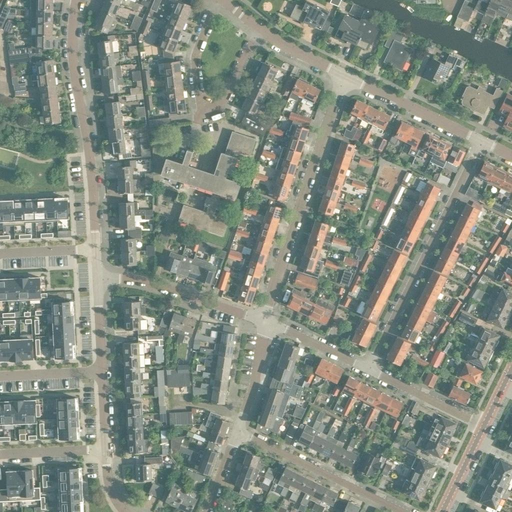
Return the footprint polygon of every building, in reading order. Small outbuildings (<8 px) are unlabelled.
[(30,0),(31,10),(53,11),(52,0),(30,0)] [(110,0),(105,0),(101,10),(114,16),(119,4),(110,0)] [(177,0),(172,12),(187,18),(192,6),(177,0)] [(466,0),(464,0),(462,5),(473,10),(476,4),(466,0)] [(474,10),(484,14),(489,0),(477,0),(476,4),(474,10)] [(493,18),(496,13),(501,0),(489,0),(484,14),(493,18)] [(511,0),(501,0),(496,13),(505,17),(511,0)] [(304,22),(309,24),(320,30),(329,11),(307,1),(304,8),(296,4),(290,16),(304,23),(304,22)] [(353,5),(350,12),(361,17),(364,11),(353,5)] [(462,5),(459,11),(470,16),(473,10),(462,5)] [(8,13),(2,10),(0,15),(0,28),(1,29),(8,13)] [(30,22),(31,22),(52,22),(53,11),(31,10),(30,22)] [(114,16),(101,10),(96,22),(97,23),(95,28),(107,33),(114,16)] [(470,16),(459,11),(457,17),(468,22),(470,16)] [(172,12),(168,23),(182,29),(187,18),(172,12)] [(347,40),(356,45),(363,32),(357,29),(362,19),(361,19),(360,22),(345,14),(334,37),(346,43),(347,40)] [(363,32),(356,45),(368,50),(379,27),(362,19),(357,29),(363,32)] [(146,20),(143,27),(148,29),(151,22),(146,20)] [(3,30),(8,32),(11,32),(15,22),(6,22),(3,30)] [(36,27),(36,35),(52,35),(52,22),(31,22),(31,27),(36,27)] [(168,23),(163,35),(177,41),(182,29),(168,23)] [(385,45),(390,48),(393,50),(387,63),(401,70),(412,49),(399,43),(403,35),(392,30),(385,45)] [(162,49),(164,58),(173,57),(172,53),(177,41),(163,35),(158,33),(153,45),(162,49)] [(8,50),(9,55),(28,53),(28,55),(41,54),(41,48),(52,48),(52,35),(36,35),(36,46),(14,49),(14,43),(8,43),(8,50)] [(98,42),(99,55),(113,53),(111,40),(114,40),(113,35),(102,36),(102,41),(98,42)] [(99,55),(101,67),(115,66),(114,59),(120,58),(119,52),(113,53),(99,55)] [(38,74),(54,73),(53,60),(42,61),(41,54),(28,55),(28,53),(9,55),(10,65),(37,62),(38,74)] [(432,58),(428,65),(423,77),(433,82),(434,80),(436,81),(441,83),(451,63),(462,68),(465,61),(449,54),(444,64),(432,58)] [(164,63),(165,75),(181,73),(179,61),(173,62),(173,57),(164,58),(157,59),(158,64),(164,63)] [(263,63),(258,74),(272,81),(278,69),(263,63)] [(101,67),(103,80),(122,78),(121,72),(115,73),(115,66),(101,67)] [(39,80),(40,86),(56,84),(54,73),(38,74),(30,75),(31,81),(39,80)] [(166,80),(167,88),(182,86),(181,73),(165,75),(160,76),(161,81),(166,80)] [(258,74),(253,85),(267,92),(270,86),(274,88),(277,83),(272,81),(258,74)] [(130,88),(131,95),(142,93),(140,75),(132,76),(133,81),(137,80),(138,88),(130,88)] [(289,75),(283,88),(289,91),(295,78),(289,75)] [(122,78),(103,80),(104,93),(118,91),(117,85),(123,84),(122,78)] [(13,84),(14,93),(20,92),(19,86),(25,85),(25,83),(16,84),(16,79),(12,80),(13,84)] [(297,97),(302,99),(309,84),(298,79),(289,97),(296,100),(297,97)] [(40,86),(42,99),(57,97),(56,84),(40,86)] [(309,84),(302,99),(306,101),(307,99),(314,102),(320,90),(309,84)] [(20,92),(14,93),(15,95),(26,93),(25,85),(19,86),(20,92)] [(253,85),(247,97),(265,105),(262,103),(267,92),(253,85)] [(167,88),(168,100),(184,98),(182,86),(167,88)] [(460,99),(461,102),(462,105),(470,108),(470,109),(473,111),(474,110),(482,114),(485,113),(488,106),(493,109),(502,91),(496,88),(492,97),(482,92),(484,88),(479,86),(477,89),(469,86),(466,87),(462,96),(461,98),(460,99)] [(0,104),(0,106),(5,108),(7,103),(10,97),(4,95),(0,104)] [(509,113),(507,117),(504,125),(506,126),(505,127),(510,129),(511,128),(511,97),(507,95),(500,109),(509,113)] [(42,99),(43,111),(59,109),(57,97),(42,99)] [(265,105),(247,97),(242,108),(247,110),(240,124),(264,135),(268,125),(260,122),(262,117),(256,114),(259,108),(263,110),(265,105)] [(184,98),(168,100),(163,101),(164,105),(169,104),(170,113),(185,111),(184,98)] [(357,117),(361,119),(368,105),(357,100),(351,112),(358,116),(357,117)] [(105,103),(107,116),(121,114),(119,101),(105,103)] [(276,102),(273,109),(279,111),(282,105),(276,102)] [(368,123),(372,125),(379,111),(368,105),(361,119),(361,120),(362,118),(369,121),(368,123)] [(59,109),(43,111),(45,123),(60,121),(59,109)] [(279,111),(273,109),(270,115),(276,118),(279,111)] [(379,111),(372,125),(383,130),(390,116),(379,111)] [(107,116),(109,129),(122,127),(121,114),(107,116)] [(295,114),(293,120),(297,121),(305,124),(309,125),(311,119),(295,114)] [(149,120),(149,126),(170,124),(169,117),(149,120)] [(285,134),(292,136),(305,141),(308,129),(304,128),(305,124),(297,121),(295,125),(292,124),(289,130),(287,130),(285,134)] [(398,137),(406,141),(413,126),(407,123),(407,124),(402,122),(395,135),(392,134),(389,141),(395,144),(398,137)] [(343,136),(352,140),(357,128),(353,126),(351,131),(346,129),(343,136)] [(426,151),(433,154),(440,140),(429,135),(422,149),(417,146),(424,132),(419,130),(419,129),(413,126),(406,141),(413,144),(409,153),(415,156),(416,154),(423,158),(426,151)] [(109,129),(110,142),(129,139),(129,133),(123,134),(122,127),(109,129)] [(208,230),(223,235),(228,220),(212,215),(215,208),(220,210),(222,202),(217,200),(219,193),(236,199),(241,183),(225,178),(227,171),(232,173),(237,158),(232,156),(234,149),(250,154),(255,139),(232,132),(227,147),(229,147),(226,154),(222,152),(217,168),(221,170),(219,176),(188,166),(193,151),(187,149),(184,159),(182,164),(167,159),(166,159),(161,174),(177,179),(177,178),(184,180),(183,181),(214,191),(212,198),(207,197),(203,209),(208,211),(207,213),(184,205),(179,220),(201,228),(202,227),(208,229),(208,230)] [(292,136),(288,148),(301,152),(305,141),(292,136)] [(375,148),(381,151),(386,140),(380,137),(375,148)] [(129,139),(110,142),(112,154),(119,154),(119,159),(129,158),(130,157),(131,157),(131,156),(131,155),(129,139)] [(436,164),(443,167),(446,160),(444,159),(451,145),(440,140),(433,154),(439,157),(436,164)] [(342,141),(338,153),(353,158),(354,153),(352,152),(355,146),(342,141)] [(443,167),(440,175),(444,177),(446,172),(451,161),(458,165),(465,152),(463,151),(463,150),(460,149),(459,149),(454,147),(448,159),(447,159),(447,160),(446,160),(443,167)] [(279,157),(279,158),(297,164),(301,152),(288,148),(284,159),(279,157)] [(141,150),(142,157),(150,156),(149,149),(141,150)] [(338,153),(334,164),(347,168),(349,162),(351,162),(353,158),(338,153)] [(276,169),(293,175),(297,164),(279,158),(276,169)] [(118,167),(118,180),(132,179),(132,167),(135,167),(135,160),(124,161),(124,166),(118,167)] [(477,176),(488,182),(496,167),(494,166),(494,165),(489,163),(489,164),(484,161),(477,176)] [(334,164),(330,176),(345,181),(347,176),(345,175),(347,168),(334,164)] [(488,182),(499,187),(507,172),(503,170),(498,167),(498,168),(496,167),(488,182)] [(272,181),(276,182),(289,186),(293,175),(276,169),(272,181)] [(402,180),(407,182),(411,174),(406,172),(402,180)] [(507,172),(499,187),(507,191),(505,194),(509,196),(509,195),(511,189),(511,173),(509,172),(508,173),(507,172)] [(448,179),(444,177),(440,175),(437,180),(445,184),(448,179)] [(330,176),(326,187),(339,191),(342,185),(343,185),(345,181),(330,176)] [(132,179),(118,180),(119,193),(139,192),(138,179),(132,179)] [(289,186),(276,182),(271,197),(283,201),(284,197),(286,198),(289,186)] [(427,182),(422,193),(435,199),(440,188),(427,182)] [(399,185),(396,193),(400,195),(404,187),(399,185)] [(326,187),(322,198),(337,203),(339,199),(337,198),(339,191),(326,187)] [(468,196),(478,201),(481,195),(471,190),(468,196)] [(400,195),(396,193),(392,201),(396,203),(400,195)] [(422,193),(416,203),(430,210),(435,199),(422,193)] [(44,199),(34,199),(35,222),(46,221),(45,198),(44,198),(44,199)] [(45,198),(46,221),(57,221),(56,198),(45,199),(45,198)] [(67,198),(56,198),(57,221),(57,218),(68,218),(67,198)] [(337,203),(322,198),(319,210),(332,214),(334,208),(342,209),(343,208),(344,208),(344,206),(337,203)] [(499,211),(504,213),(506,208),(507,208),(511,200),(507,198),(504,202),(503,202),(499,211)] [(23,200),(13,200),(14,225),(25,225),(23,199),(23,200)] [(24,199),(23,199),(25,225),(25,222),(35,222),(34,199),(24,200),(24,199)] [(2,201),(3,226),(14,225),(13,200),(2,201)] [(119,203),(120,216),(134,215),(145,215),(144,210),(138,210),(137,202),(119,203)] [(473,202),(471,205),(480,210),(482,206),(473,202)] [(416,203),(411,214),(424,221),(430,210),(416,203)] [(467,203),(461,214),(475,221),(480,210),(471,205),(467,203)] [(269,204),(265,215),(278,220),(282,208),(269,204)] [(389,206),(385,215),(390,217),(394,209),(389,206)] [(158,213),(156,219),(165,222),(167,217),(158,213)] [(411,214),(405,225),(419,232),(424,221),(411,214)] [(461,214),(456,225),(469,231),(475,221),(461,214)] [(134,215),(120,216),(121,229),(128,228),(128,233),(141,233),(141,228),(134,228),(134,215)] [(265,215),(262,227),(275,231),(278,220),(265,215)] [(390,217),(385,215),(381,223),(386,225),(390,217)] [(315,220),(311,232),(333,239),(334,237),(335,234),(329,232),(332,226),(315,220)] [(501,230),(505,232),(509,224),(505,222),(501,230)] [(405,225),(400,236),(414,243),(419,232),(405,225)] [(456,225),(450,236),(464,242),(469,231),(456,225)] [(262,227),(258,238),(271,243),(275,231),(262,227)] [(159,238),(167,241),(170,230),(163,228),(159,238)] [(379,229),(379,230),(375,237),(379,239),(383,231),(379,229)] [(311,232),(308,243),(321,248),(323,241),(331,244),(332,241),(333,239),(311,232)] [(122,252),(136,251),(135,238),(141,238),(141,233),(128,233),(128,238),(121,239),(122,252)] [(497,235),(492,243),(497,245),(501,238),(497,235)] [(414,243),(400,236),(395,247),(408,254),(414,243)] [(450,236),(445,247),(458,253),(464,242),(450,236)] [(256,245),(254,250),(267,254),(271,243),(258,238),(257,240),(253,239),(251,243),(256,245)] [(370,248),(374,250),(378,241),(374,239),(370,248)] [(308,243),(304,255),(319,260),(320,255),(318,254),(321,248),(308,243)] [(497,245),(492,243),(487,251),(492,253),(497,245)] [(500,244),(495,253),(502,256),(507,248),(500,244)] [(445,247),(440,257),(453,264),(458,253),(445,247)] [(246,253),(244,259),(263,265),(267,254),(254,250),(251,249),(250,254),(246,253)] [(394,249),(388,260),(402,267),(407,256),(394,249)] [(136,251),(122,252),(122,265),(136,264),(136,251)] [(367,253),(363,261),(368,264),(372,255),(367,253)] [(177,272),(188,276),(194,258),(183,255),(181,260),(177,272)] [(319,260),(304,255),(300,266),(315,271),(317,264),(324,267),(325,264),(325,262),(319,260)] [(165,268),(177,272),(181,260),(169,256),(165,268)] [(484,256),(480,264),(484,266),(488,259),(484,256)] [(453,264),(440,257),(434,268),(448,275),(453,264)] [(194,278),(199,280),(205,262),(194,258),(188,276),(189,276),(188,278),(194,280),(194,278)] [(483,273),(488,277),(495,281),(499,275),(493,271),(498,262),(492,258),(483,273)] [(242,271),(247,273),(260,277),(263,265),(244,259),(244,261),(243,270),(242,271)] [(388,260),(383,271),(396,278),(402,267),(388,260)] [(368,264),(363,261),(359,270),(364,272),(368,264)] [(205,262),(199,280),(211,284),(215,272),(209,270),(211,264),(205,262)] [(484,266),(480,264),(475,271),(479,274),(484,266)] [(345,270),(340,283),(347,285),(351,272),(345,270)] [(433,270),(428,281),(441,288),(447,277),(433,270)] [(383,271),(378,282),(391,288),(396,278),(383,271)] [(247,273),(243,284),(256,288),(260,277),(247,273)] [(295,283),(310,288),(313,278),(298,273),(294,283),(295,283)] [(228,276),(222,274),(217,288),(223,290),(228,276)] [(355,275),(352,283),(357,285),(361,278),(355,275)] [(472,275),(472,276),(467,284),(471,286),(476,278),(472,275)] [(28,278),(29,300),(41,300),(41,297),(41,293),(40,277),(29,278),(28,278)] [(17,278),(7,279),(8,301),(19,301),(17,278)] [(28,278),(17,278),(19,301),(29,300),(28,278)] [(428,281),(422,292),(436,299),(441,288),(428,281)] [(378,282),(372,293),(386,299),(391,288),(378,282)] [(357,285),(352,283),(348,290),(353,293),(357,285)] [(256,288),(243,284),(238,299),(251,303),(256,288)] [(465,286),(460,295),(464,298),(469,289),(465,286)] [(500,294),(498,299),(511,305),(511,292),(499,287),(497,292),(500,294)] [(300,292),(295,289),(293,293),(287,305),(298,311),(305,296),(307,293),(301,290),(301,292),(300,292)] [(422,292),(417,303),(431,310),(436,299),(422,292)] [(372,293),(367,303),(380,310),(386,299),(372,293)] [(298,311),(309,316),(315,304),(315,303),(308,300),(309,299),(305,296),(298,311)] [(347,296),(346,297),(342,305),(346,307),(351,298),(347,296)] [(56,302),(52,302),(52,314),(73,313),(72,301),(64,302),(64,298),(56,298),(56,302)] [(315,304),(309,316),(320,321),(320,320),(326,323),(334,306),(317,298),(315,303),(315,304)] [(457,299),(451,308),(456,311),(462,302),(457,299)] [(511,305),(498,299),(492,309),(509,317),(511,311),(511,305)] [(139,302),(139,301),(130,301),(124,302),(124,304),(125,310),(125,316),(140,315),(143,315),(144,315),(145,315),(145,306),(143,306),(141,306),(141,303),(141,302),(139,302)] [(465,310),(469,313),(473,304),(469,302),(465,310)] [(380,310),(367,303),(361,314),(375,321),(380,310)] [(417,303),(412,314),(425,321),(431,310),(417,303)] [(451,308),(446,317),(450,320),(456,311),(451,308)] [(509,317),(492,309),(490,315),(487,313),(484,318),(502,327),(504,323),(506,324),(509,317)] [(458,319),(474,326),(477,319),(462,312),(458,319)] [(73,313),(52,314),(53,325),(74,324),(74,323),(73,323),(73,313)] [(181,329),(185,317),(174,313),(168,329),(180,333),(181,329)] [(169,315),(165,314),(161,326),(165,327),(169,315)] [(412,314),(406,325),(420,331),(425,321),(412,314)] [(140,315),(125,316),(126,330),(141,329),(147,328),(146,320),(140,320),(140,315)] [(333,319),(341,323),(343,319),(335,315),(333,319)] [(196,321),(185,317),(181,329),(193,332),(196,321)] [(446,317),(440,326),(445,329),(450,320),(446,317)] [(363,318),(358,329),(371,335),(376,324),(363,318)] [(343,319),(341,323),(349,327),(351,323),(343,319)] [(74,324),(53,325),(54,336),(74,334),(73,324),(74,324)] [(420,331),(406,325),(401,336),(414,342),(420,331)] [(445,329),(440,326),(435,335),(439,338),(445,329)] [(481,333),(478,338),(495,347),(498,340),(497,340),(499,335),(480,326),(478,331),(481,333)] [(371,335),(358,329),(352,340),(365,347),(371,335)] [(194,340),(215,343),(216,342),(233,345),(235,333),(217,331),(216,339),(203,337),(196,333),(194,340)] [(32,334),(20,335),(22,360),(22,359),(33,359),(32,334)] [(54,345),(50,345),(50,347),(75,345),(74,345),(74,334),(54,336),(54,345)] [(20,339),(10,340),(11,360),(22,360),(20,335),(20,339)] [(155,345),(156,354),(161,353),(163,353),(162,351),(162,348),(162,345),(163,345),(162,335),(161,335),(158,335),(151,336),(147,336),(147,341),(158,340),(158,343),(158,345),(155,345)] [(397,336),(392,347),(405,354),(411,343),(397,336)] [(478,338),(473,349),(490,357),(495,347),(478,338)] [(444,339),(439,348),(445,352),(450,343),(444,339)] [(10,340),(0,340),(0,360),(10,360),(11,360),(10,340)] [(436,343),(432,341),(428,349),(432,351),(436,343)] [(123,343),(124,355),(144,354),(143,342),(123,343)] [(214,354),(219,355),(231,357),(233,345),(216,342),(215,343),(214,350),(207,349),(200,348),(200,352),(213,355),(214,354)] [(286,343),(282,354),(295,359),(299,347),(286,343)] [(75,345),(50,347),(50,358),(75,357),(74,346),(75,346),(75,345)] [(405,354),(392,347),(386,358),(400,365),(405,354)] [(490,357),(473,349),(470,347),(465,358),(483,367),(485,363),(487,363),(490,357)] [(444,353),(436,350),(429,364),(437,368),(444,353)] [(279,361),(278,365),(291,370),(295,359),(282,354),(280,353),(277,360),(279,361)] [(125,367),(140,367),(145,366),(144,354),(124,355),(125,367)] [(409,359),(417,363),(420,358),(412,354),(409,359)] [(204,365),(217,367),(229,369),(231,357),(219,355),(218,362),(212,362),(212,361),(205,360),(204,365)] [(315,372),(326,377),(332,364),(321,358),(315,372)] [(420,358),(417,363),(425,368),(428,362),(420,358)] [(190,364),(177,365),(177,369),(178,373),(184,373),(189,373),(190,364)] [(332,364),(326,377),(337,382),(344,369),(332,364)] [(457,374),(476,383),(478,379),(479,379),(482,374),(481,373),(482,371),(466,364),(463,370),(459,369),(457,374)] [(283,380),(281,386),(301,393),(303,387),(287,382),(291,370),(278,365),(276,365),(273,372),(275,372),(274,377),(283,380)] [(125,367),(125,380),(140,379),(143,379),(143,372),(140,372),(140,367),(125,367)] [(203,376),(215,378),(227,380),(229,369),(217,367),(216,374),(211,373),(203,372),(203,376)] [(423,383),(432,387),(437,376),(429,372),(423,383)] [(342,390),(353,395),(360,382),(349,376),(342,390)] [(456,377),(450,388),(451,388),(448,395),(466,404),(466,402),(467,403),(469,399),(468,398),(471,394),(462,390),(463,389),(459,387),(462,380),(456,377)] [(201,383),(201,388),(226,392),(227,380),(215,378),(214,386),(209,385),(209,384),(201,383)] [(140,379),(125,380),(126,393),(127,392),(127,397),(130,397),(141,397),(141,392),(144,392),(143,385),(140,385),(140,379)] [(353,395),(364,400),(371,387),(360,382),(353,395)] [(201,388),(193,386),(193,394),(205,393),(208,394),(208,393),(213,394),(212,402),(224,404),(226,392),(201,388)] [(270,388),(266,399),(283,405),(287,394),(299,398),(301,393),(281,386),(280,391),(270,388)] [(364,400),(375,406),(381,392),(371,387),(364,400)] [(375,406),(386,411),(392,397),(381,392),(375,406)] [(349,397),(345,405),(350,408),(354,399),(349,397)] [(392,397),(386,411),(397,416),(403,403),(392,397)] [(77,398),(52,399),(53,409),(78,408),(77,398)] [(266,399),(262,411),(279,417),(283,405),(266,399)] [(24,400),(13,401),(14,423),(25,422),(24,400)] [(24,400),(25,422),(36,421),(36,416),(36,410),(35,404),(35,400),(24,401),(24,400)] [(12,401),(2,402),(3,428),(4,428),(4,423),(14,423),(13,401),(12,401)] [(126,403),(127,415),(142,414),(141,402),(130,402),(126,403)] [(435,419),(432,426),(452,435),(455,429),(454,428),(456,423),(435,413),(435,411),(416,402),(411,412),(416,414),(418,409),(433,416),(432,418),(435,419)] [(296,405),(294,410),(303,414),(305,409),(296,405)] [(350,408),(345,405),(342,414),(347,416),(350,408)] [(78,408),(53,409),(53,410),(58,410),(58,419),(78,418),(78,409),(78,408)] [(371,408),(367,416),(372,418),(376,410),(371,408)] [(303,414),(294,410),(292,415),(301,418),(303,414)] [(216,423),(213,429),(225,433),(229,421),(218,417),(219,414),(211,411),(208,420),(216,423)] [(279,417),(262,411),(258,422),(271,427),(270,429),(277,431),(280,422),(279,421),(280,417),(279,417)] [(309,446),(320,423),(324,413),(321,412),(313,428),(306,424),(305,426),(300,424),(296,434),(300,436),(298,440),(309,446)] [(127,415),(128,427),(143,427),(142,414),(127,415)] [(401,424),(407,427),(410,429),(414,422),(410,420),(411,417),(406,415),(401,424)] [(372,418),(367,416),(363,424),(368,426),(372,418)] [(58,428),(54,428),(54,429),(79,427),(78,418),(58,419),(58,428)] [(309,446),(320,451),(327,435),(321,432),(324,425),(320,423),(309,446)] [(225,433),(213,429),(201,424),(199,429),(207,432),(208,431),(212,432),(209,440),(221,444),(225,433)] [(286,435),(292,437),(297,427),(291,424),(286,435)] [(432,426),(426,437),(447,446),(452,435),(432,426)] [(79,427),(54,429),(54,439),(79,438),(79,428),(79,427)] [(128,427),(128,440),(143,439),(143,427),(128,427)] [(320,451),(330,456),(338,440),(331,437),(335,430),(331,428),(327,435),(320,451)] [(188,437),(200,441),(205,443),(207,438),(190,432),(188,437)] [(330,456),(341,461),(346,450),(342,448),(344,443),(342,442),(345,435),(341,433),(338,440),(330,456)] [(407,446),(417,451),(419,447),(440,457),(442,452),(444,453),(447,446),(426,437),(421,434),(416,445),(409,441),(407,446)] [(184,436),(171,437),(171,447),(181,451),(183,447),(180,446),(184,436)] [(400,443),(406,446),(408,440),(403,437),(400,443)] [(143,439),(128,440),(129,452),(144,452),(143,439)] [(352,439),(346,450),(341,461),(352,466),(357,455),(350,452),(356,440),(352,439)] [(414,456),(417,451),(407,446),(404,451),(414,456)] [(181,451),(189,454),(213,463),(218,452),(206,448),(205,452),(200,450),(198,452),(183,447),(181,451)] [(248,452),(244,463),(259,469),(261,470),(263,464),(257,462),(259,456),(248,452)] [(361,469),(362,470),(362,471),(368,474),(368,473),(372,475),(374,471),(376,472),(379,466),(381,467),(386,457),(377,453),(375,456),(368,453),(361,469)] [(189,454),(188,459),(195,461),(194,464),(199,466),(198,470),(209,475),(213,463),(189,454)] [(136,464),(136,481),(152,480),(151,463),(162,463),(162,457),(144,458),(144,464),(136,464)] [(417,457),(411,468),(431,478),(435,471),(433,471),(435,466),(417,457)] [(497,463),(494,469),(511,477),(511,474),(511,465),(500,459),(498,463),(497,463)] [(244,463),(239,474),(251,479),(255,480),(259,469),(244,463)] [(386,463),(383,468),(389,471),(392,466),(386,463)] [(81,468),(59,469),(59,480),(82,479),(81,479),(81,468)] [(288,488),(296,473),(285,468),(282,474),(277,472),(272,482),(277,484),(280,479),(284,481),(282,486),(284,487),(280,494),(284,496),(288,488)] [(411,468),(406,479),(426,489),(431,478),(411,468)] [(494,469),(489,479),(505,487),(511,477),(494,469)] [(32,470),(20,471),(21,500),(40,499),(40,487),(33,488),(32,470)] [(8,489),(2,489),(2,501),(21,500),(20,471),(7,471),(8,489)] [(192,472),(191,476),(202,481),(204,476),(192,472)] [(301,489),(306,478),(296,473),(288,488),(293,491),(289,498),(295,501),(301,489)] [(251,479),(239,474),(235,485),(241,488),(239,493),(250,498),(253,492),(247,490),(251,479)] [(317,483),(306,478),(301,489),(305,491),(300,503),(306,506),(309,499),(317,483)] [(60,490),(55,491),(82,490),(81,480),(82,480),(82,479),(59,480),(60,490)] [(426,489),(406,479),(400,490),(419,499),(422,494),(423,495),(426,489)] [(489,479),(484,490),(500,498),(505,487),(489,479)] [(165,501),(178,507),(184,493),(177,490),(180,485),(174,483),(165,501)] [(316,511),(317,511),(327,488),(317,483),(309,499),(315,502),(312,509),(316,511)] [(153,484),(149,492),(159,497),(163,489),(153,484)] [(336,498),(338,494),(327,488),(317,511),(318,511),(321,511),(324,506),(326,507),(328,503),(333,505),(336,498)] [(82,490),(55,491),(56,502),(83,501),(83,500),(82,500),(82,490)] [(500,498),(484,490),(480,497),(482,497),(480,501),(498,510),(501,505),(498,503),(500,498)] [(184,493),(178,507),(188,511),(190,511),(197,499),(184,493)] [(341,500),(336,498),(333,505),(332,507),(337,509),(341,500)] [(346,503),(341,500),(337,509),(341,511),(346,503)] [(83,501),(56,502),(56,511),(82,511),(82,501),(83,501)] [(220,511),(230,511),(231,510),(233,505),(224,501),(221,509),(220,511)] [(356,511),(359,507),(355,505),(354,503),(351,502),(349,502),(348,502),(343,511),(356,511)]
